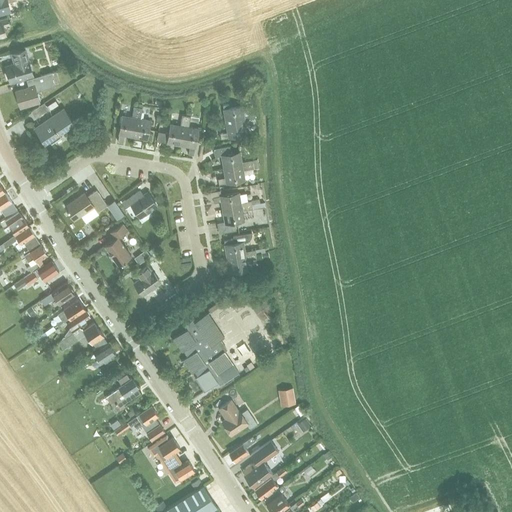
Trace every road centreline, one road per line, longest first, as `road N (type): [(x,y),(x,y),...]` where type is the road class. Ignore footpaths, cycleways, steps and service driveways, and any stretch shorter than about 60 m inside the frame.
road 1 (residential): [(245,511),(32,197)]
road 2 (residential): [(181,289),(200,274),(184,181),(173,171),(100,156),(32,197)]
